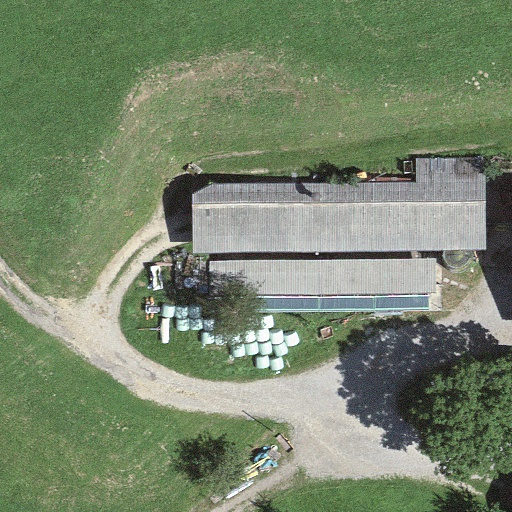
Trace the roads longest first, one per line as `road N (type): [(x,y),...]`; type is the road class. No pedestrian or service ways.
road 1 (track): [(315,407),(172,388),(117,358),(100,311),(133,259),(167,227)]
road 2 (track): [(102,333),(40,314),(0,274)]
